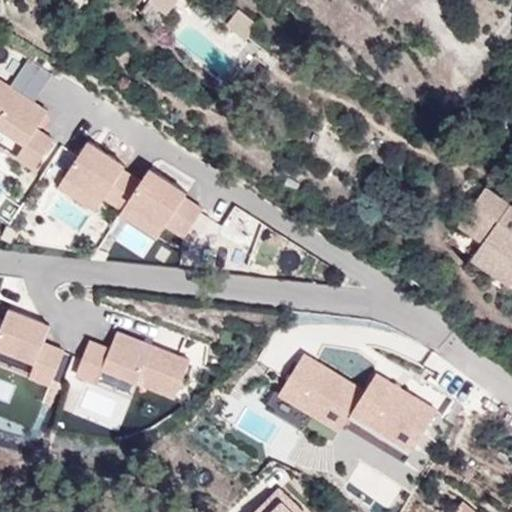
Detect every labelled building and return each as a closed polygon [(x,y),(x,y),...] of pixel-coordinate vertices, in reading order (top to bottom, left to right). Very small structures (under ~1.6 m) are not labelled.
[(149,0),(166,13),(176,0),(149,0)] [(259,24),(240,8),(228,24),(246,39),(259,24)] [(0,80),(0,126),(27,144),(18,157),(35,168),(54,140),(37,129),(48,112),(0,80)] [(143,181),(124,169),(127,165),(90,140),(69,171),(106,196),(125,208),(143,181)] [(204,209),(186,197),(188,192),(151,168),(143,181),(131,199),(168,223),(186,236),(204,209)] [(106,196),(69,171),(61,184),(98,208),(106,196)] [(511,204),(486,187),(459,222),(485,241),(511,260),(511,204)] [(168,223),(131,199),(125,208),(122,211),(159,236),(168,223)] [(511,284),(511,260),(485,241),(473,257),(511,284)] [(46,340),(52,323),(11,307),(0,333),(0,343),(38,359),(32,373),(53,381),(66,348),(46,340)] [(178,395),(192,359),(119,330),(112,347),(92,339),(79,371),(99,380),(105,366),(178,395)] [(342,430),(345,424),(353,411),(366,391),(304,353),(280,392),(342,430)] [(366,391),(353,411),(414,449),(438,410),(377,372),(366,391)] [(353,411),(345,424),(406,461),(414,449),(353,411)] [(253,511),(298,511),(276,490),(253,511)]
